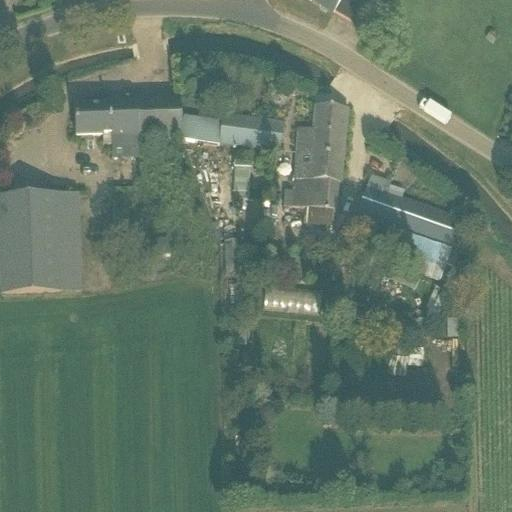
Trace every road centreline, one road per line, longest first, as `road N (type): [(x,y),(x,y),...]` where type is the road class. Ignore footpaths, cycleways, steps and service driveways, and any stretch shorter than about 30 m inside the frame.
road 1 (unclassified): [(511,163),(347,58),(247,11)]
road 2 (unclassified): [(0,42),(127,7),(247,11)]
